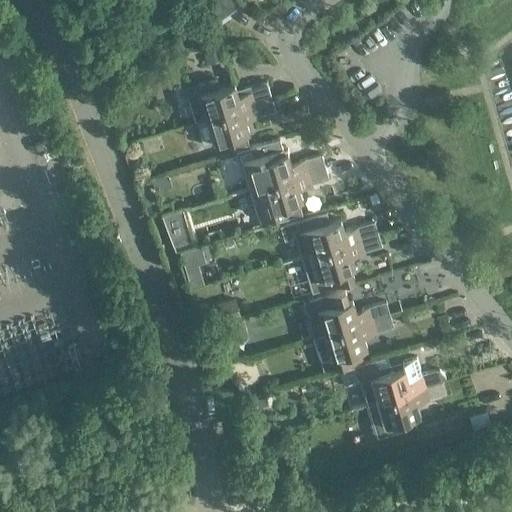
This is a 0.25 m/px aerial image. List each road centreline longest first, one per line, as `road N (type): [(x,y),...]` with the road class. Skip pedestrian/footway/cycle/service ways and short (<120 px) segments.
road 1 (unclassified): [(211,511),(199,431),(164,311),(36,0)]
road 2 (residential): [(511,343),(292,58),(284,38),(326,0)]
